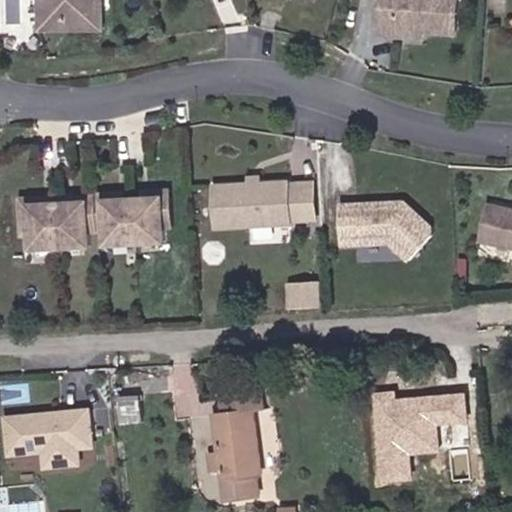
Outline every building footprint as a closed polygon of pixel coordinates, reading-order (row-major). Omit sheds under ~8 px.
[(121,26),(120,0),(56,0),(57,28),(121,26)] [(430,26),(465,28),(466,0),(387,0),(386,26),(403,29),(404,23),(430,26)] [(227,224),(305,225),(305,182),(225,184),(227,224)] [(181,192),(29,202),(31,232),(40,231),(42,245),(100,241),(99,226),(117,226),(118,239),(176,235),(175,222),(183,221),(181,192)] [(425,256),(447,230),(447,222),(423,202),(416,204),(414,207),(404,209),(399,203),(358,202),(358,240),(407,240),(425,256)] [(511,247),(511,208),(495,208),(493,246),(511,247)] [(291,303),(323,304),(323,280),(292,279),(291,303)] [(237,395),(238,413),(272,410),(279,410),(277,392),(237,395)] [(120,443),(119,405),(102,406),(102,411),(94,411),(88,406),(34,409),(35,446),(71,444),(71,461),(106,459),(106,443),(120,443)] [(238,413),(227,414),(229,448),(231,469),(232,495),(273,494),(271,474),(276,473),(272,410),(238,413)] [(229,448),(218,449),(219,470),(231,469),(229,448)] [(469,497),(491,496),(488,467),(467,469),(469,497)]
